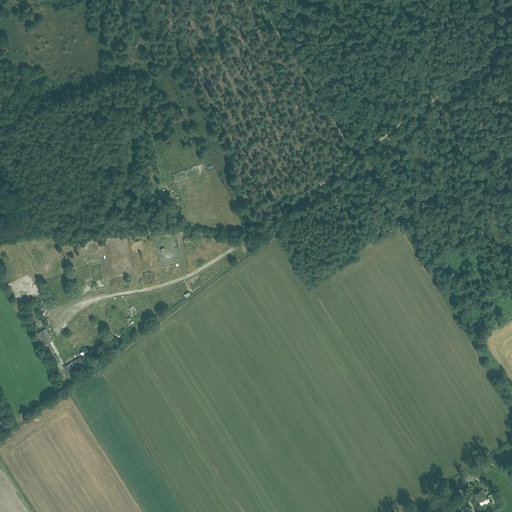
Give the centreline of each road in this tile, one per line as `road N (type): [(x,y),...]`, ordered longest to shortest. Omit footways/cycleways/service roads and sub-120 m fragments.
road 1 (track): [(277,234),(305,291),(401,222),(511,411)]
road 2 (track): [(39,223),(248,239)]
road 3 (track): [(63,321),(90,302),(176,282),(248,239)]
road 4 (unknown): [(356,156),(497,50)]
road 5 (unknown): [(248,239),(356,156)]
